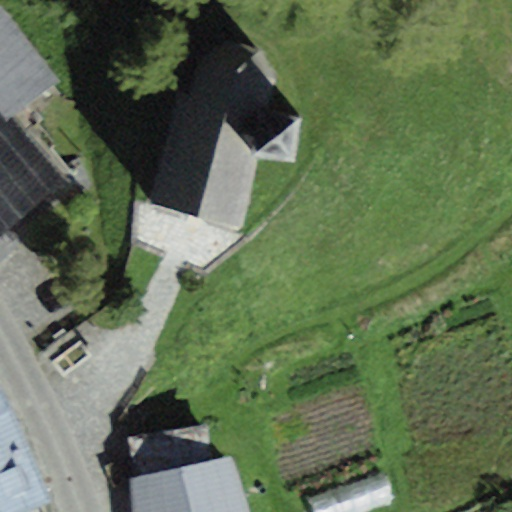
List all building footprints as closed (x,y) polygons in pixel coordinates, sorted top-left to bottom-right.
[(286,118),(274,114),(282,86),(275,66),(242,57),(224,70),(216,97),(202,93),(166,216),(250,241),(273,161),(284,122),(286,118)] [(0,91),(0,240),(70,193),(0,91)] [(332,136),(284,122),(273,161),(321,175),(332,136)] [(0,400),(0,511),(16,511),(47,497),(0,400)] [(251,511),(239,468),(132,489),(134,511),(251,511)]
